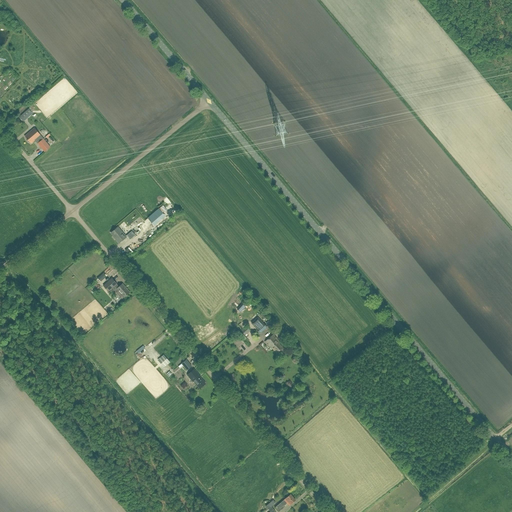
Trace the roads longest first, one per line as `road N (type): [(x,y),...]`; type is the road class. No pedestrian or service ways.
road 1 (tertiary): [(511,459),(209,102)]
road 2 (unclassified): [(327,511),(72,211)]
road 3 (unclassified): [(72,211),(209,102)]
road 4 (track): [(428,498),(331,382)]
road 5 (tertiary): [(209,102),(121,0)]
